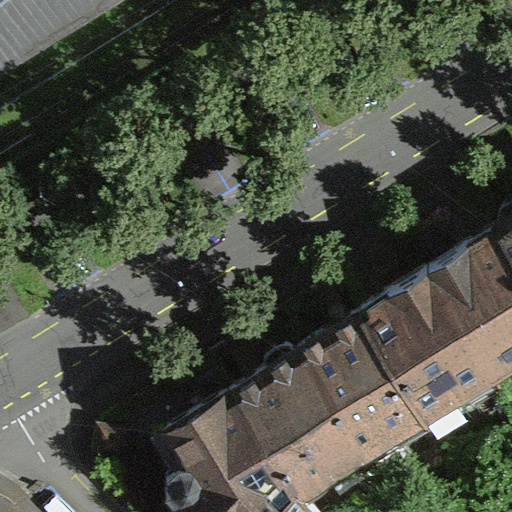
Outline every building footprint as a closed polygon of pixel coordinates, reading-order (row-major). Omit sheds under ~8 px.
[(0,0),(0,70),(114,0),(0,0)] [(499,215),(496,218),(511,243),(511,195),(501,202),(499,215)] [(448,247),(428,260),(505,385),(511,380),(511,243),(496,218),(448,247)] [(465,409),(505,385),(428,260),(379,289),(360,301),(429,415),(458,397),(465,409)] [(314,330),(296,341),(367,457),(372,466),(408,444),(401,432),(429,415),(360,301),(314,330)] [(332,480),(367,457),(296,341),(294,342),(292,340),(290,338),(288,338),(285,337),(277,340),(270,344),(266,349),(265,352),(264,355),(265,358),(251,368),(232,380),(293,480),(297,486),(303,493),(330,476),(332,480)] [(180,500),(192,511),(260,511),(293,480),(232,380),(160,424),(178,454),(166,466),(166,485),(180,500)] [(297,486),(293,480),(260,511),(322,511),(303,493),(297,486)]
